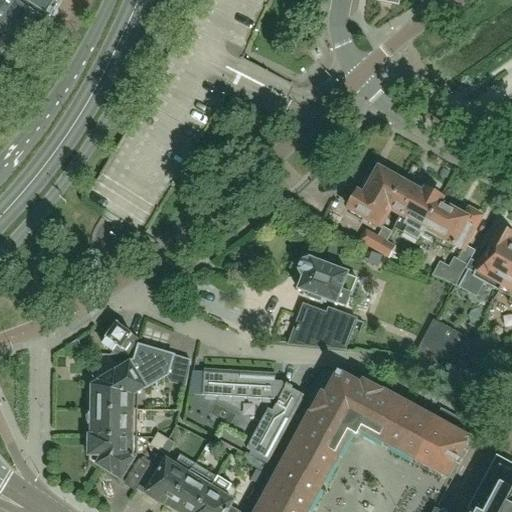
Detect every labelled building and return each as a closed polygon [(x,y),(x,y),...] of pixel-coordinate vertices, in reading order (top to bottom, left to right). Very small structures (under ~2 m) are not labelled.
[(10,0),(0,0),(0,30),(19,45),(19,46),(30,29),(38,18),(10,0)] [(63,0),(10,0),(38,18),(49,25),(63,0)] [(113,219),(141,238),(174,187),(202,137),(225,93),(276,119),(283,104),(288,94),(293,85),(241,61),(267,8),(270,0),(194,0),(176,39),(143,102),(115,151),(85,199),(104,213),(113,219)] [(19,45),(0,30),(0,62),(3,65),(19,45)] [(408,205),(396,198),(403,184),(379,171),(364,197),(357,193),(348,210),(351,212),(349,215),(362,222),(364,218),(380,227),(389,210),(400,217),(408,205)] [(423,235),(439,204),(443,199),(426,190),(423,195),(403,184),(396,198),(408,205),(400,217),(394,228),(404,234),(408,226),(423,235)] [(466,247),(482,217),(469,210),(465,218),(439,204),(423,235),(421,238),(451,254),(454,247),(462,252),(463,252),(466,247)] [(500,292),(511,270),(511,245),(510,244),(511,240),(511,234),(501,228),(480,265),(471,260),(466,270),(468,271),(458,288),(476,299),(485,284),(500,292)] [(368,246),(380,253),(386,242),(391,233),(384,229),(379,238),(374,235),(367,233),(362,241),(368,246)] [(380,253),(390,259),(396,248),(386,242),(380,253)] [(466,270),(471,260),(475,253),(466,247),(463,252),(462,252),(457,262),(455,260),(450,270),(441,264),(434,277),(444,281),(456,288),(466,270)] [(352,298),(358,282),(348,278),(349,276),(347,275),(346,276),(311,262),(310,261),(310,262),(302,264),(300,272),(303,279),(303,281),(300,291),(299,290),(299,292),(300,293),(309,296),(308,300),(317,303),(318,299),(337,306),(338,305),(346,309),(350,298),(352,298)] [(511,270),(500,292),(511,298),(511,299),(510,304),(511,305),(511,270)] [(327,316),(305,307),(291,345),(342,350),(353,319),(329,311),(327,316)] [(431,356),(446,328),(434,322),(418,353),(429,359),(431,356)] [(138,341),(117,326),(103,345),(112,352),(118,353),(120,350),(121,351),(122,350),(125,352),(130,346),(133,348),(138,342),(138,341)] [(443,359),(457,334),(446,328),(431,356),(442,362),(443,359)] [(456,362),(468,340),(457,334),(443,359),(454,365),(456,362)] [(478,346),(473,344),(468,340),(456,362),(467,367),(469,364),(478,346)] [(481,367),(491,349),(475,340),(473,344),(478,346),(469,364),(479,370),(481,367)] [(493,373),(505,352),(493,345),(491,349),(481,367),(493,373)] [(137,395),(167,377),(168,377),(168,378),(172,383),(185,386),(189,361),(138,347),(135,361),(129,364),(130,365),(101,382),(102,383),(93,388),(93,396),(91,399),(91,412),(134,413),(136,413),(137,395)] [(271,462),(305,397),(292,390),(293,388),(287,385),(285,387),(282,385),(275,385),(275,375),(204,370),(203,397),(278,401),(273,412),(268,410),(247,449),(271,462)] [(308,511),(351,435),(358,438),(361,432),(448,478),(468,440),(474,430),(454,419),(449,430),(435,422),(380,392),(380,393),(379,393),(364,385),(363,387),(339,374),(326,398),(323,397),(315,412),(313,411),(257,511),(308,511)] [(133,439),(134,413),(91,412),(90,430),(93,430),(92,438),(90,438),(90,439),(133,439)] [(164,447),(168,442),(158,435),(154,440),(164,447)] [(133,458),(133,439),(90,439),(90,458),(92,459),(92,462),(100,467),(99,468),(121,481),(135,459),(133,458)] [(150,447),(160,454),(164,447),(154,440),(150,447)] [(164,447),(160,454),(166,457),(174,446),(168,442),(164,447)] [(263,473),(267,467),(258,461),(247,455),(243,462),(253,468),(257,470),(251,480),(258,484),(264,474),(263,473)] [(139,489),(154,464),(142,457),(124,486),(137,493),(139,489)] [(169,510),(195,466),(181,457),(175,467),(167,462),(163,469),(154,464),(139,489),(148,494),(156,500),(155,502),(169,510)] [(511,511),(511,466),(496,458),(468,511),(469,511),(511,511)] [(197,511),(217,479),(210,475),(195,466),(169,510),(172,511),(197,511)] [(238,511),(231,507),(234,503),(226,498),(233,486),(218,477),(217,479),(197,511),(238,511)]
